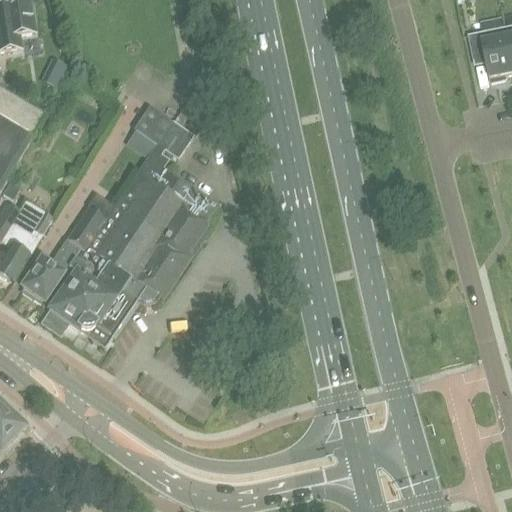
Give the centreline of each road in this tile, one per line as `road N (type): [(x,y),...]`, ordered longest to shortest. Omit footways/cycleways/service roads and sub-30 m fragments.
road 1 (primary): [(406,445),(307,0)]
road 2 (primary): [(259,0),(355,442)]
road 3 (residential): [(510,430),(433,152)]
road 4 (tertiary): [(90,433),(165,477),(225,493),(361,466)]
road 5 (tertiary): [(355,442),(254,466),(211,467),(165,449),(107,410)]
road 6 (residential): [(433,152),(397,0)]
road 7 (residential): [(49,431),(105,482),(178,511)]
